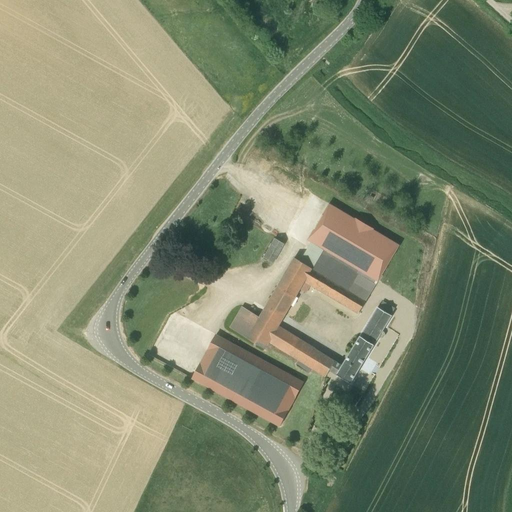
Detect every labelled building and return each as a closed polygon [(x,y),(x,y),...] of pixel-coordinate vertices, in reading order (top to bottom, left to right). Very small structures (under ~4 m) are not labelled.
[(378,280),(399,244),(329,204),(308,240),(378,280)] [(284,244),(275,239),(264,258),(273,263),(284,244)] [(331,369),(336,360),(279,328),(300,291),(304,293),(309,284),(358,312),(366,298),(310,267),(295,258),(260,317),(243,307),(231,328),(264,349),(269,341),(300,360),(296,366),(309,373),(312,367),(318,371),(317,373),(318,373),(319,372),(326,376),(330,370),(330,371),(331,369)] [(379,306),(391,313),(395,307),(382,300),(379,306)] [(391,313),(379,306),(378,306),(343,365),(338,373),(337,373),(336,374),(351,383),(392,313),(391,313)] [(280,426),(304,383),(216,335),(192,379),(280,426)]
